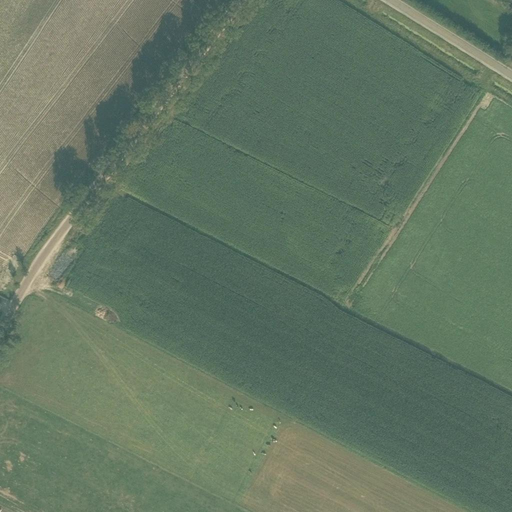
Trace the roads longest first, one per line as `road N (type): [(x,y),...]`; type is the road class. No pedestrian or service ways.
road 1 (unclassified): [(0,333),(45,252),(241,0)]
road 2 (unclassified): [(511,76),(389,0)]
